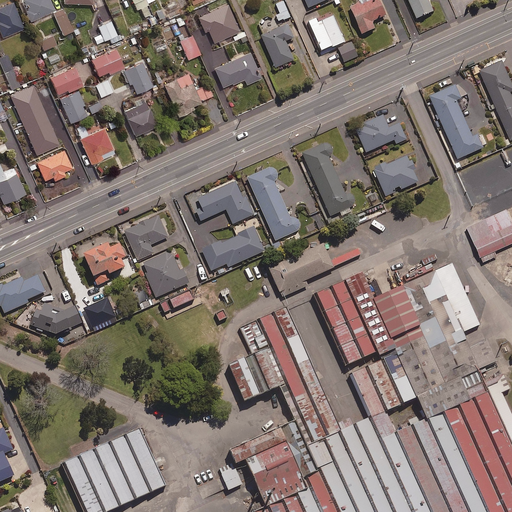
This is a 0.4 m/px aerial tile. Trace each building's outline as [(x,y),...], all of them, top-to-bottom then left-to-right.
[(22,27),(11,0),(0,5),(0,28),(3,35),(22,27)] [(53,9),(48,0),(23,0),(27,8),(24,9),(29,20),(53,9)] [(150,0),(132,0),(136,9),(140,7),(143,15),(151,12),(146,2),(150,0)] [(283,0),(274,0),(280,13),(276,15),(279,21),(291,16),(283,0)] [(386,15),(379,0),(359,0),(361,3),(351,7),(362,33),(375,27),(372,21),(386,15)] [(406,0),(415,18),(431,11),(426,0),(406,0)] [(239,30),(227,3),(197,16),(204,31),(207,29),(213,41),(239,30)] [(72,30),(63,7),(53,11),(62,34),(72,30)] [(309,22),(322,51),(345,43),(334,17),(318,23),(317,19),(309,22)] [(97,25),(103,39),(109,37),(111,42),(119,39),(110,20),(97,25)] [(293,37),(287,23),(261,34),(275,67),(294,59),(286,40),(293,37)] [(54,44),(51,34),(38,39),(42,48),(54,44)] [(199,53),(191,34),(179,40),(187,58),(199,53)] [(358,55),(352,42),(338,48),(344,61),(358,55)] [(123,66),(115,47),(90,57),(98,74),(107,70),(108,72),(123,66)] [(213,66),(222,86),(230,82),(231,83),(243,77),(245,83),(259,77),(248,51),(213,66)] [(19,84),(6,53),(0,55),(0,62),(11,88),(19,84)] [(153,84),(142,60),(121,69),(127,83),(130,82),(135,92),(153,84)] [(511,98),(509,92),(511,90),(511,86),(501,61),(478,71),(509,141),(511,139),(511,98)] [(81,84),(73,66),(50,76),(57,92),(66,88),(67,90),(81,84)] [(163,82),(177,114),(193,107),(192,105),(200,101),(200,99),(212,94),(207,83),(194,89),(187,72),(163,82)] [(112,91),(106,78),(94,83),(100,96),(112,91)] [(58,143),(32,84),(9,94),(35,153),(58,143)] [(485,143),(481,134),(477,135),(476,134),(471,136),(454,100),(459,98),(454,85),(428,97),(457,159),(482,147),(481,145),(485,143)] [(86,114),(76,90),(59,97),(69,121),(86,114)] [(156,124),(143,95),(133,100),(135,104),(123,109),(134,134),(156,124)] [(101,108),(98,101),(87,104),(90,112),(101,108)] [(355,127),(366,152),(394,140),(396,144),(406,139),(399,123),(389,127),(383,114),(355,127)] [(75,126),(80,137),(87,133),(83,123),(75,126)] [(87,133),(80,137),(79,137),(90,162),(113,151),(102,127),(87,133)] [(345,193),(330,157),(332,153),(332,149),(330,145),(326,144),(323,144),(302,153),(330,215),(340,211),(342,215),(351,211),(349,207),(354,204),(354,199),(351,195),(349,193),(345,193)] [(71,166),(63,148),(35,161),(43,179),(52,175),(54,179),(64,174),(62,170),(71,166)] [(407,156),(374,169),(385,195),(418,181),(413,171),(414,168),(414,163),(412,160),(407,157),(407,156)] [(24,192),(9,159),(0,162),(0,196),(2,202),(24,192)] [(290,216),(274,182),(277,178),(278,174),(276,170),(272,167),(268,167),(247,176),(275,240),(297,230),(299,228),(300,224),(299,220),(297,217),(293,216),(290,216)] [(242,197),(235,181),(197,198),(202,208),(196,211),(200,221),(226,209),(233,223),(254,214),(246,195),(242,197)] [(511,192),(509,186),(467,204),(480,234),(511,221),(511,192)] [(168,237),(158,215),(124,230),(137,260),(154,252),(150,245),(168,237)] [(220,243),(219,241),(202,248),(211,270),(227,263),(228,267),(265,251),(254,226),(238,233),(239,235),(220,243)] [(511,511),(511,386),(449,239),(374,271),(365,248),(315,270),(367,391),(340,402),(288,281),(254,295),(298,399),(242,423),(267,483),(199,511),(511,511)] [(110,247),(108,243),(84,253),(97,285),(110,279),(107,273),(125,266),(121,257),(126,255),(120,242),(110,247)] [(180,271),(171,251),(143,263),(147,273),(145,274),(155,297),(188,283),(183,270),(180,271)] [(0,305),(1,305),(4,312),(29,302),(27,299),(45,291),(38,275),(23,281),(21,277),(2,285),(2,284),(0,284),(0,305)] [(148,298),(144,289),(134,294),(138,303),(148,298)] [(194,298),(190,290),(170,300),(174,307),(194,298)] [(107,298),(84,308),(85,310),(80,312),(85,323),(90,321),(92,327),(115,317),(107,298)] [(41,310),(36,308),(30,324),(56,333),(83,321),(74,301),(59,308),(44,302),(41,310)] [(170,309),(167,301),(161,303),(164,312),(170,309)] [(227,317),(223,308),(215,312),(218,320),(227,317)] [(241,337),(226,343),(242,379),(256,373),(241,337)] [(139,403),(58,438),(84,499),(165,464),(139,403)] [(0,480),(13,475),(4,453),(13,449),(4,427),(0,429),(0,480)] [(234,463),(220,469),(228,490),(242,484),(234,463)] [(147,495),(113,510),(113,511),(148,511),(154,510),(147,495)]
